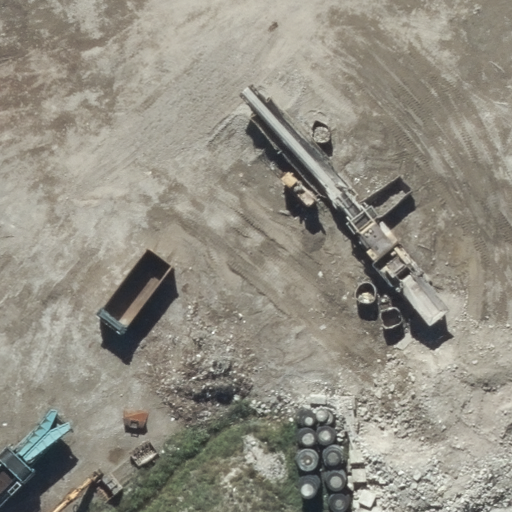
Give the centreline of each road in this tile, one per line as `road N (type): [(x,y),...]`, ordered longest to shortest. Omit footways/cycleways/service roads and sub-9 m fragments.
road 1 (track): [(44,511),(138,410),(282,346),(398,336),(511,360)]
road 2 (track): [(398,336),(320,283),(231,172),(158,0)]
